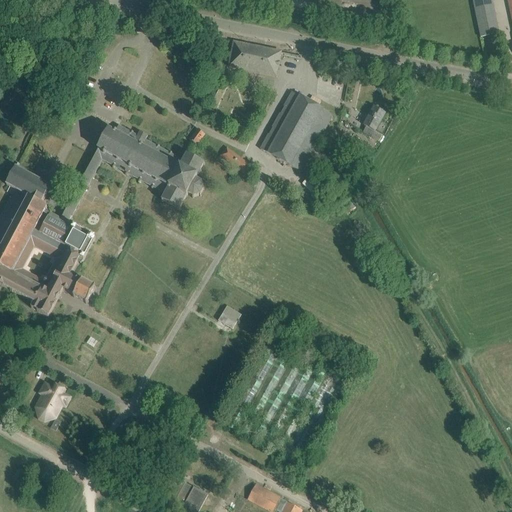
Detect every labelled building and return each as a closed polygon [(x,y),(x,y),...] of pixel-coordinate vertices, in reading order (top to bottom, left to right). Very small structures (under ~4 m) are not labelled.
[(276,77),(281,53),(234,43),(229,67),(276,77)] [(301,171),(328,124),(333,115),(293,93),(261,149),(301,171)] [(375,131),(385,114),(374,108),(364,126),(366,127),(363,133),(379,142),(383,136),(375,131)] [(98,149),(98,150),(106,154),(103,160),(113,166),(112,167),(114,168),(115,167),(126,173),(125,175),(127,176),(128,174),(139,180),(138,181),(140,182),(141,181),(152,187),(153,187),(152,189),(153,190),(154,189),(166,195),(163,200),(161,199),(161,201),(162,201),(161,203),(163,204),(164,202),(177,209),(176,211),(178,212),(179,211),(180,211),(181,210),(180,209),(188,194),(192,196),(192,199),(195,199),(195,197),(199,196),(200,198),(202,196),(201,194),(203,190),(205,190),(206,187),(204,187),(203,183),(204,182),(202,180),(201,181),(196,180),(200,170),(203,165),(204,166),(205,164),(204,164),(204,163),(203,162),(202,163),(188,156),(189,155),(187,154),(187,155),(186,154),(185,156),(186,156),(183,161),(145,141),(148,137),(140,132),(137,137),(119,127),(116,131),(115,133),(108,130),(98,149)] [(198,129),(190,141),(197,146),(205,134),(198,129)] [(221,156),(245,174),(251,166),(227,148),(221,156)] [(69,276),(77,262),(81,265),(95,238),(68,224),(103,160),(106,154),(98,150),(60,219),(45,211),(47,207),(41,204),(51,187),(16,168),(6,185),(29,197),(2,248),(0,246),(0,285),(35,303),(31,309),(48,318),(63,289),(74,295),(73,298),(86,304),(88,306),(89,303),(95,291),(96,291),(97,289),(95,288),(82,281),(81,283),(69,276)] [(321,167),(350,210),(357,205),(327,163),(321,167)] [(219,321),(233,330),(241,316),(227,307),(219,321)] [(292,481),(346,385),(271,343),(226,424),(283,457),(281,461),(282,462),(276,473),(292,481)] [(43,396),(36,408),(39,420),(45,423),(56,419),(63,407),(66,409),(72,398),(64,394),(66,391),(55,384),(53,388),(45,384),(40,394),(43,396)] [(51,429),(57,432),(62,423),(56,419),(51,429)] [(282,462),(281,461),(273,458),(266,471),(274,475),(276,473),(282,462)] [(172,511),(199,511),(208,496),(172,476),(157,504),(172,511)] [(302,511),(303,511),(264,490),(255,485),(248,499),(270,511),(273,511),(275,510),(278,511),(302,511)] [(343,497),(337,508),(345,511),(346,511),(352,502),(343,497)]
